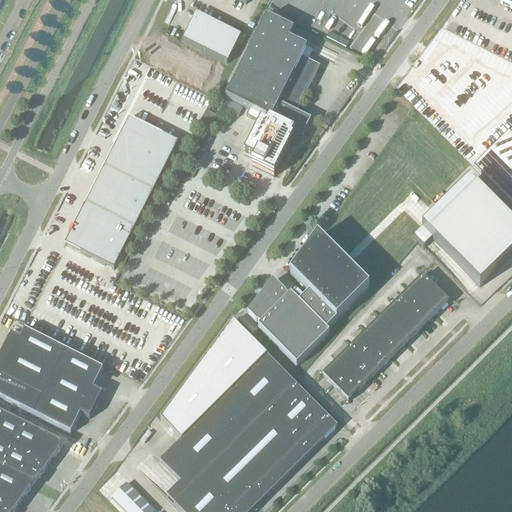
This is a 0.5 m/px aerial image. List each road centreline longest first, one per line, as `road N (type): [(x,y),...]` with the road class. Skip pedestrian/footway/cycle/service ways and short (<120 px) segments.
road 1 (unclassified): [(66,511),(441,0)]
road 2 (unclassified): [(296,511),(511,298)]
road 3 (unclassified): [(146,0),(44,202)]
road 4 (tertiary): [(0,179),(89,0)]
road 5 (tertiary): [(62,0),(0,125)]
